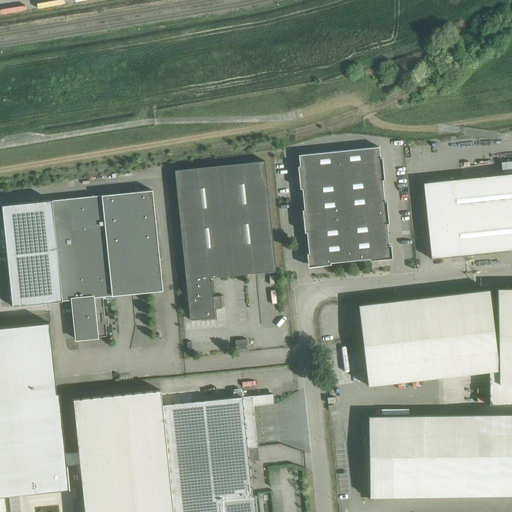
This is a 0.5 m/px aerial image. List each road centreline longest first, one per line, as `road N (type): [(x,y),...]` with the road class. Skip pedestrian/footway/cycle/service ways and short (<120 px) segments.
road 1 (unclassified): [(305,293),(291,151),(338,143),(387,142),(402,283)]
road 2 (unclassified): [(324,511),(305,293)]
road 3 (unclassified): [(0,140),(141,117)]
